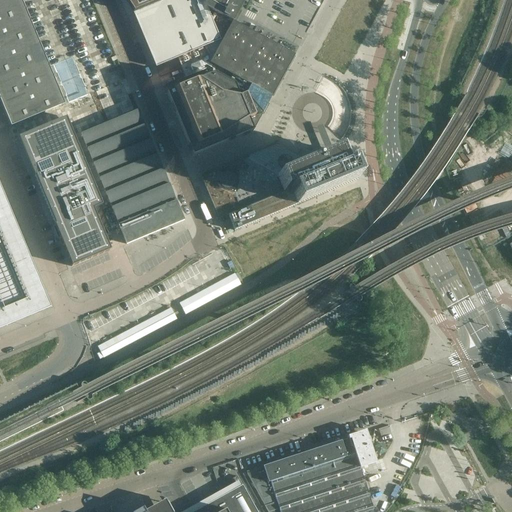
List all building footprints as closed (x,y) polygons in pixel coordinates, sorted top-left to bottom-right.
[(21,0),(0,0),(0,100),(11,127),(65,105),(21,0)] [(232,22),(243,0),(126,0),(133,14),(155,66),(154,66),(155,67),(160,65),(160,66),(162,65),(162,64),(197,49),(206,70),(185,78),(188,85),(166,94),(166,95),(167,95),(168,99),(169,100),(175,114),(174,114),(175,115),(181,129),(181,130),(187,144),(187,145),(192,156),(192,157),(193,156),(207,150),(207,151),(208,150),(222,144),(223,144),(237,138),(238,138),(238,137),(252,132),(253,131),(271,98),(272,97),(277,87),(282,77),(283,77),(288,67),(293,57),(294,57),(294,56),(293,56),(260,38),(263,31),(256,27),(253,34),(233,24),(233,23),(232,22)] [(137,109),(80,133),(126,245),(184,221),(137,109)] [(357,180),(340,141),(332,134),(326,128),(317,134),(304,133),(291,116),(277,143),(200,176),(225,235),(357,180)] [(66,118),(18,138),(34,177),(35,176),(55,225),(54,225),(55,227),(60,238),(72,267),(110,251),(104,236),(93,210),(102,206),(82,157),(66,118)] [(17,228),(4,196),(0,186),(0,328),(50,308),(31,261),(22,240),(17,228)] [(233,274),(186,300),(193,312),(239,285),(233,274)] [(98,347),(104,358),(177,319),(171,309),(98,347)] [(374,511),(359,467),(375,461),(369,443),(372,442),(370,437),(366,439),(364,434),(332,444),(333,447),(329,449),(328,445),(246,472),(248,476),(267,511),(374,511)] [(241,483),(237,477),(231,480),(235,486),(241,483)] [(461,483),(414,507),(416,511),(441,511),(469,498),(461,483)] [(165,511),(160,501),(139,511),(256,511),(242,486),(230,493),(194,511),(165,511)]
